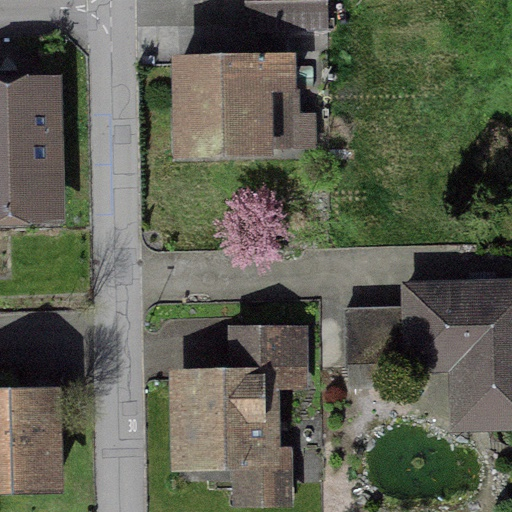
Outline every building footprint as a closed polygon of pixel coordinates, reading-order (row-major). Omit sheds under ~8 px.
[(322,0),(242,0),(244,33),(323,32),(322,0)] [(248,65),(177,66),(179,155),(262,154),(262,151),(286,151),(285,94),(287,94),(286,58),(248,59),(248,65)] [(0,220),(46,219),(43,90),(0,90),(0,220)] [(482,430),(511,428),(511,288),(403,291),(405,371),(481,369),(482,430)] [(243,382),(183,382),(184,465),(260,465),(259,383),(299,383),(298,339),(242,339),(243,382)] [(0,489),(51,488),(49,399),(0,400),(0,489)]
